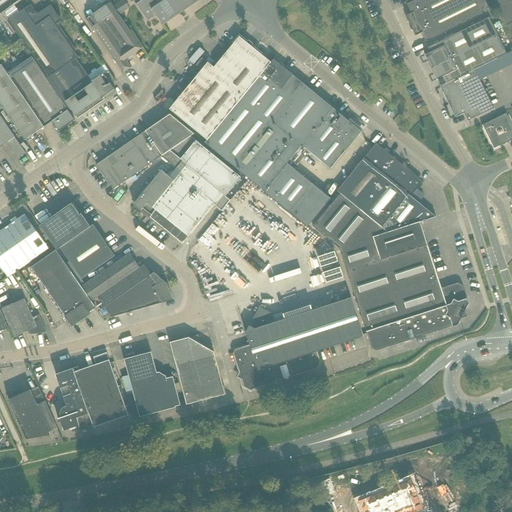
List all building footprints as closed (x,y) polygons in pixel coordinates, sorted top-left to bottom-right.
[(156,14),(163,24),(197,0),(139,0),(136,2),(148,20),(156,14)] [(414,0),(415,0),(407,4),(411,13),(406,16),(415,36),(421,33),(425,42),(434,38),(490,10),(485,0),(414,0)] [(511,0),(495,0),(494,1),(506,25),(511,21),(511,0)] [(85,19),(123,73),(131,68),(126,60),(142,48),(110,2),(85,19)] [(88,76),(76,58),(78,57),(55,24),(61,20),(50,5),(37,14),(30,5),(8,20),(44,70),(55,87),(54,88),(69,109),(70,108),(77,118),(116,92),(109,82),(114,79),(103,63),(98,66),(100,68),(97,70),(95,69),(92,71),(92,73),(88,76)] [(430,52),(425,55),(428,61),(427,62),(428,63),(429,63),(433,72),(432,72),(433,74),(434,73),(437,79),(442,77),(444,80),(446,83),(475,69),(506,54),(504,51),(489,19),(437,43),(428,47),(430,52)] [(169,109),(207,140),(271,62),(239,36),(214,67),(208,62),(169,109)] [(0,65),(0,103),(19,132),(25,140),(52,121),(59,131),(75,120),(68,110),(32,56),(8,73),(2,64),(0,65)] [(202,58),(196,65),(201,69),(206,62),(202,58)] [(205,143),(233,166),(302,82),(273,59),(271,62),(207,140),(205,143)] [(446,83),(440,86),(443,92),(442,92),(443,93),(448,101),(447,102),(448,103),(455,116),(457,117),(464,113),(468,121),(494,108),(480,80),(475,69),(446,83)] [(330,169),(361,131),(302,82),(233,166),(264,191),(287,164),(290,160),(297,166),(309,152),(330,169)] [(482,125),(494,149),(511,139),(511,125),(506,113),(482,125)] [(113,189),(161,156),(190,136),(194,134),(170,114),(96,165),(113,189)] [(15,137),(0,115),(0,147),(7,142),(18,158),(26,153),(20,145),(14,137),(15,137)] [(190,136),(161,156),(172,165),(170,168),(174,172),(170,177),(161,170),(140,196),(134,204),(141,210),(143,208),(151,215),(150,217),(182,243),(214,204),(215,205),(222,211),(230,200),(225,196),(241,177),(196,141),(190,136)] [(313,226),(339,248),(373,237),(420,222),(436,217),(410,196),(413,193),(411,191),(419,181),(404,169),(405,167),(376,143),(337,190),(341,193),(313,226)] [(287,164),(264,191),(290,212),(307,227),(330,199),(287,164)] [(115,256),(93,224),(90,226),(82,214),(80,215),(72,203),(39,225),(57,250),(60,248),(82,279),(115,256)] [(48,248),(30,222),(25,214),(0,231),(0,264),(1,264),(9,276),(48,248)] [(469,303),(467,298),(463,286),(457,283),(441,288),(427,244),(420,222),(339,248),(371,348),(376,351),(410,340),(413,341),(414,339),(452,326),(453,326),(458,325),(461,319),(468,316),(466,309),(469,303)] [(92,302),(82,286),(81,286),(56,250),(31,267),(72,327),(83,319),(84,321),(86,320),(85,318),(90,314),(89,313),(96,308),(92,302)] [(129,253),(82,286),(92,302),(98,298),(111,317),(163,303),(173,299),(167,283),(154,273),(151,274),(144,265),(140,268),(129,253)] [(316,352),(363,336),(351,297),(280,320),(275,322),(273,315),(261,307),(254,320),(256,329),(255,329),(250,326),(247,331),(245,332),(250,346),(236,350),(234,353),(240,372),(238,376),(242,378),(245,386),(250,389),(283,378),(288,380),(290,376),(316,367),(319,362),(316,352)] [(2,308),(10,327),(14,336),(28,330),(30,335),(31,334),(46,333),(39,315),(32,318),(24,299),(2,308)] [(170,342),(186,404),(225,394),(213,352),(200,344),(198,335),(170,342)] [(124,359),(132,390),(126,391),(130,406),(136,404),(139,417),(175,407),(175,406),(180,404),(173,377),(167,379),(166,376),(159,372),(157,373),(151,352),(124,359)] [(59,418),(63,431),(78,426),(80,430),(93,425),(93,427),(128,415),(107,353),(93,357),(96,364),(79,370),(78,366),(55,374),(66,405),(64,406),(63,407),(62,408),(61,408),(60,409),(60,411),(60,412),(60,413),(60,414),(61,417),(59,418)] [(50,435),(49,432),(57,428),(45,401),(37,405),(30,390),(8,399),(26,439),(50,435)] [(330,478),(319,483),(325,497),(336,493),(330,478)] [(372,495),(358,501),(359,501),(363,511),(416,511),(423,509),(423,508),(423,509),(416,492),(411,479),(410,479),(372,496),(372,495)]
